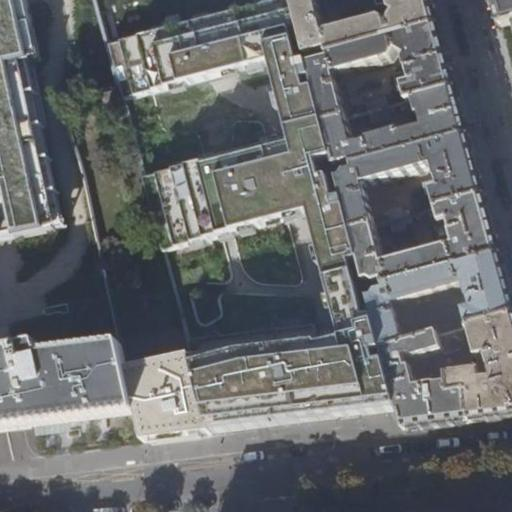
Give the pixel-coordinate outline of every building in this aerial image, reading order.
[(0,0),(0,165),(17,242),(57,234),(57,233),(24,68),(36,66),(36,65),(21,0),(0,0)] [(29,0),(21,0),(36,65),(43,63),(29,0)] [(193,359),(213,436),(401,413),(385,352),(372,300),(367,283),(354,233),(341,180),(338,167),(327,124),(312,65),(309,56),(294,0),(248,0),(251,11),(111,48),(128,111),(272,75),(291,152),(147,186),(165,254),(308,222),(340,341),(193,359)] [(374,0),(376,6),(390,2),(392,10),(396,13),(390,21),(382,17),(327,32),(319,0),(294,0),(309,56),(330,50),(331,54),(439,27),(431,0),(374,0)] [(511,0),(493,0),(495,3),(501,27),(511,24),(511,0)] [(439,27),(331,54),(332,60),(312,65),(327,124),(350,118),(340,77),(394,63),(399,53),(408,59),(406,63),(408,70),(395,73),(398,87),(404,85),(408,102),(415,101),(457,90),(450,67),(439,27)] [(68,231),(36,66),(24,68),(57,233),(68,231)] [(457,90),(415,101),(419,116),(423,116),(426,127),(405,133),(403,130),(370,138),(371,142),(357,146),(350,118),(327,124),(338,167),(360,161),(361,166),(470,137),(465,119),(457,90)] [(365,100),(368,113),(389,108),(385,95),(365,100)] [(389,108),(368,113),(371,124),(391,118),(389,108)] [(470,137),(361,166),(357,167),(358,172),(350,174),(347,178),(341,180),(354,233),(379,226),(368,188),(435,170),(438,180),(424,184),(427,195),(433,194),(437,210),(486,197),(476,161),(470,137)] [(390,287),(502,256),(497,238),(486,197),(437,210),(442,226),(436,227),(440,239),(454,236),(457,246),(389,264),(379,226),(354,233),(367,283),(375,281),(375,283),(380,284),(389,282),(390,287)] [(388,211),(391,223),(411,217),(410,211),(404,212),(402,207),(388,211)] [(411,217),(391,223),(394,234),(408,230),(407,225),(414,223),(413,217),(411,217)] [(511,291),(510,284),(502,256),(390,287),(392,292),(382,294),(379,298),(372,300),(385,352),(409,346),(399,309),(467,290),(470,300),(456,304),(459,314),(464,313),(469,329),(511,317),(511,291)] [(511,317),(469,329),(442,337),(440,337),(450,375),(453,396),(468,394),(471,423),(511,418),(511,317)] [(420,329),(423,342),(440,337),(442,337),(438,324),(420,329)] [(450,375),(440,337),(423,342),(409,346),(385,352),(401,413),(406,431),(427,429),(471,423),(468,394),(453,396),(450,375)] [(0,433),(24,431),(139,416),(131,373),(125,346),(42,356),(40,347),(0,355),(0,433)] [(213,436),(193,359),(131,373),(139,416),(144,444),(167,441),(213,436)]
